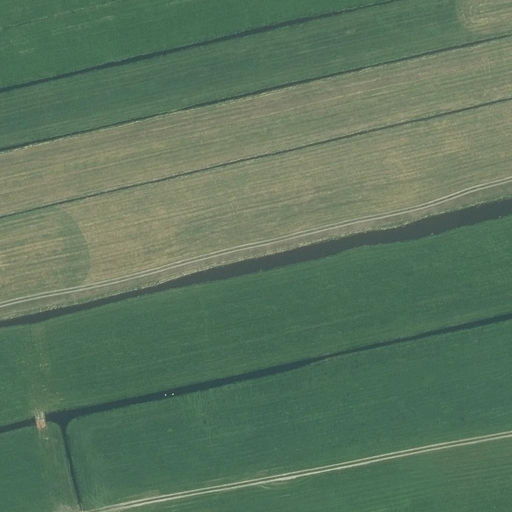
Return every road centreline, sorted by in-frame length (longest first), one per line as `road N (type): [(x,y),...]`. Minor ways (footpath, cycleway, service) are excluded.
road 1 (track): [(0,306),(511,179)]
road 2 (track): [(123,505),(511,435)]
